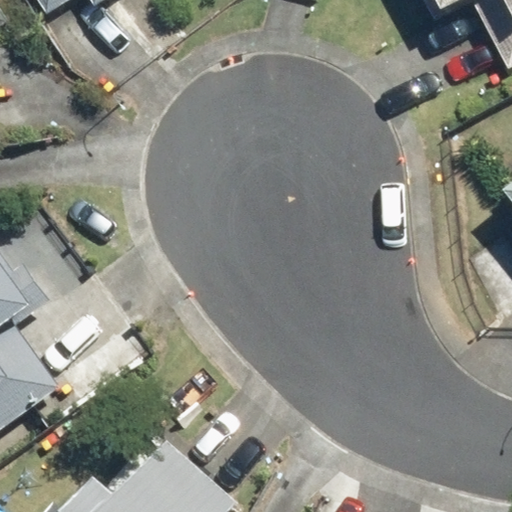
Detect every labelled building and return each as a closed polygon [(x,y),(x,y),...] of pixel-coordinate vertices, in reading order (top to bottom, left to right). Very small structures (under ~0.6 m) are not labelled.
[(0,0),(0,32),(15,23),(0,0)] [(43,0),(55,18),(82,0),(95,0),(102,10),(116,0),(43,0)] [(511,0),(431,0),(443,22),(481,3),(511,63),(511,0)] [(0,438),(67,390),(22,329),(58,302),(32,266),(21,273),(0,245),(0,438)] [(58,511),(242,511),(246,508),(173,444),(126,497),(107,481),(79,511),(72,511),(65,505),(58,511)]
